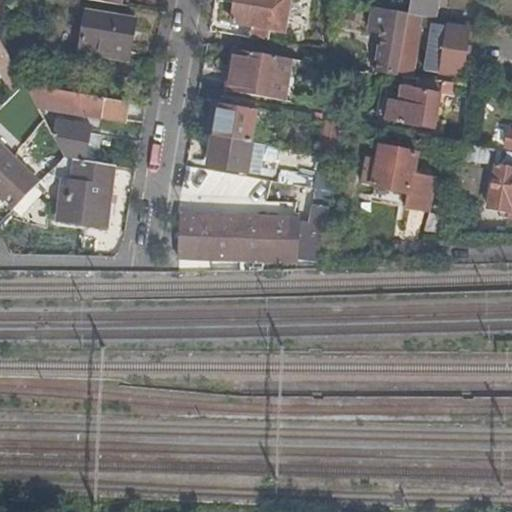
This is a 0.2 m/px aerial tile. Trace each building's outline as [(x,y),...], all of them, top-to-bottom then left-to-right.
[(234,0),(231,21),(269,28),(269,22),(275,22),(276,21),(281,22),(284,0),(234,0)] [(397,10),(408,12),(409,0),(381,0),(380,5),(397,9),(397,10)] [(409,0),(408,12),(427,15),(429,0),(409,0)] [(375,70),(397,74),(408,12),(397,10),(373,6),(369,28),(383,31),(375,70)] [(397,74),(397,76),(411,78),(420,24),(423,25),(427,22),(431,23),(424,70),(462,76),(468,33),(469,22),(427,15),(408,12),(397,74)] [(101,48),(127,53),(133,21),(86,13),(78,52),(99,56),(100,55),(101,48)] [(469,22),(468,33),(487,37),(488,25),(469,22)] [(0,67),(12,89),(23,82),(0,40),(0,67)] [(126,60),(127,53),(101,48),(100,55),(126,60)] [(294,61),(235,49),(227,90),(286,101),(294,61)] [(364,82),(365,73),(353,72),(353,81),(364,82)] [(442,81),(417,78),(413,101),(412,109),(409,124),(434,129),(442,81)] [(126,124),(129,103),(24,86),(36,108),(126,124)] [(213,136),(250,143),(255,113),(219,106),(213,136)] [(52,138),(62,157),(84,160),(90,128),(55,121),(52,138)] [(337,157),(343,123),(330,121),(324,155),(337,157)] [(245,173),(250,143),(213,136),(208,166),(245,173)] [(409,192),(407,205),(427,209),(432,179),(412,176),(416,154),(380,147),(377,161),(366,160),(362,183),(375,186),(409,192)] [(25,172),(0,148),(0,197),(0,198),(25,172)] [(103,225),(113,166),(75,160),(66,220),(103,225)] [(511,161),(502,160),(501,166),(511,168),(511,161)] [(510,205),(511,205),(511,168),(501,166),(495,165),(487,207),(509,212),(510,205)] [(406,208),(407,205),(409,192),(375,186),(373,201),(406,208)] [(297,221),(297,218),(180,214),(179,258),(295,263),(295,258),(316,262),(327,208),(314,206),(311,224),(297,221)]
